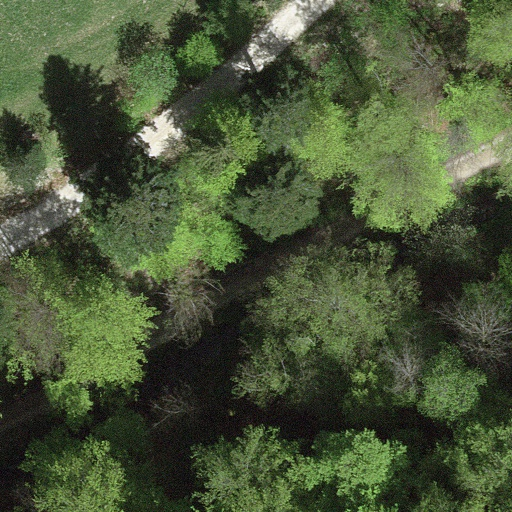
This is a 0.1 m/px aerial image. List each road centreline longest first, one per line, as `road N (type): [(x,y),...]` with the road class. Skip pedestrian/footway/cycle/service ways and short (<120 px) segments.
road 1 (track): [(0,419),(511,137)]
road 2 (track): [(304,0),(134,152),(0,239)]
